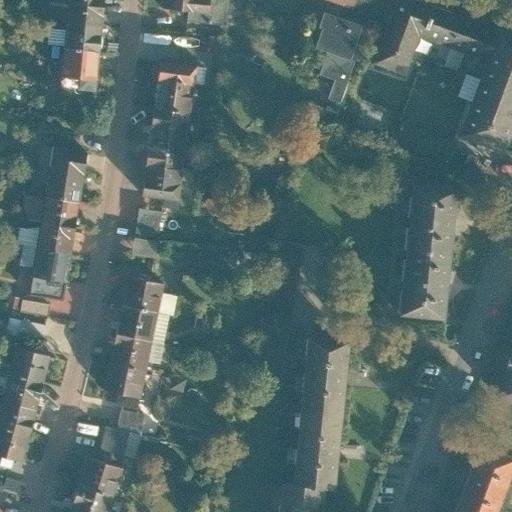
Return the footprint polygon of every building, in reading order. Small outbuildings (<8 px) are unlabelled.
[(67,0),(66,22),(102,25),(103,0),(67,0)] [(159,0),(159,8),(186,10),(185,18),(223,22),(225,0),(159,0)] [(402,73),(417,34),(482,57),(511,67),(511,28),(425,0),(390,0),(369,60),(402,73)] [(360,21),(320,8),(316,21),(320,22),(312,41),(325,46),(316,72),(334,78),(327,96),(338,99),(358,43),(351,41),(360,21)] [(66,22),(64,48),(100,50),(102,25),(66,22)] [(212,41),(181,38),(180,51),(211,54),(212,41)] [(64,48),(62,72),(98,75),(100,50),(64,48)] [(151,55),(146,105),(185,109),(190,59),(151,55)] [(511,122),(511,67),(482,57),(455,132),(503,149),(511,122)] [(146,105),(143,130),(183,134),(185,109),(146,105)] [(143,130),(140,161),(179,165),(183,134),(143,130)] [(55,142),(47,188),(82,195),(90,148),(55,142)] [(179,165),(140,161),(137,192),(176,196),(179,165)] [(414,186),(406,252),(454,255),(458,221),(461,192),(414,186)] [(47,188),(42,215),(77,221),(82,195),(47,188)] [(42,215),(37,243),(72,249),(77,221),(42,215)] [(135,222),(133,233),(155,237),(157,226),(135,222)] [(129,250),(152,252),(154,238),(131,235),(129,250)] [(291,320),(305,243),(279,239),(265,315),(291,320)] [(37,243),(28,292),(64,298),(72,249),(37,243)] [(453,285),(454,255),(406,252),(402,317),(451,323),(453,285)] [(130,274),(124,300),(160,308),(165,282),(130,274)] [(48,314),(50,302),(21,296),(19,308),(48,314)] [(124,300),(118,328),(154,337),(160,308),(124,300)] [(10,330),(44,333),(46,321),(11,317),(10,330)] [(118,328),(111,360),(148,370),(154,337),(118,328)] [(307,338),(301,407),(346,412),(348,381),(352,343),(307,338)] [(10,370),(45,379),(52,354),(17,344),(10,370)] [(496,400),(511,405),(511,358),(510,364),(496,400)] [(111,360),(104,389),(141,399),(148,370),(111,360)] [(3,397),(38,406),(45,379),(10,370),(3,397)] [(0,406),(0,425),(30,434),(38,406),(3,397),(0,406)] [(346,412),(301,407),(293,484),(331,488),(338,488),(342,452),(346,412)] [(122,408),(118,423),(142,429),(146,414),(122,408)] [(0,425),(0,452),(24,459),(30,434),(0,425)] [(130,430),(106,425),(101,449),(125,454),(130,430)] [(459,511),(460,511),(504,511),(511,492),(511,452),(484,442),(469,482),(459,511)] [(90,452),(80,480),(116,493),(126,465),(90,452)] [(80,480),(70,509),(78,511),(109,511),(116,493),(80,480)] [(284,483),(280,511),(327,511),(331,488),(293,484),(284,483)]
